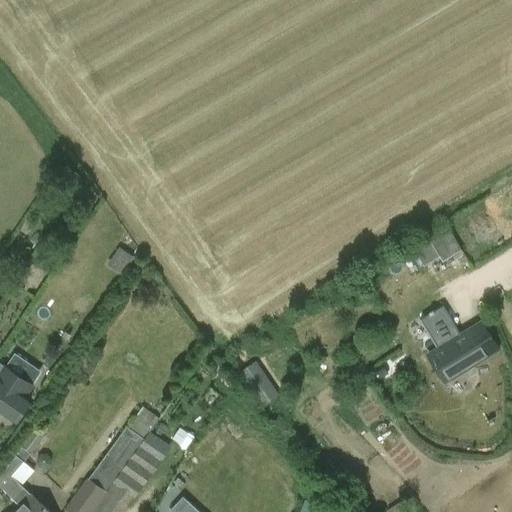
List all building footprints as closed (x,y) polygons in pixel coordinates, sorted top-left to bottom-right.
[(443,262),(462,251),(449,231),(415,251),(423,266),(440,256),(443,262)] [(107,265),(122,275),(134,257),(132,256),(136,251),(127,244),(123,250),(119,247),(107,265)] [(450,321),(428,335),(439,352),(429,358),(446,384),(481,363),(465,336),(461,338),(450,321)] [(261,407),(279,395),(256,361),(241,371),(255,392),(252,393),(261,407)] [(31,404),(25,400),(34,386),(0,362),(0,411),(17,423),(31,404)] [(64,510),(66,511),(92,511),(151,432),(160,419),(142,406),(127,427),(127,426),(89,479),(86,478),(64,510)] [(172,447),(151,432),(92,511),(122,511),(133,497),(136,499),(172,447)] [(0,488),(20,508),(16,511),(45,511),(29,496),(30,495),(21,486),(35,471),(16,455),(0,474),(0,488)] [(199,511),(183,497),(170,511),(199,511)] [(308,499),(302,511),(326,511),(328,508),(308,499)]
